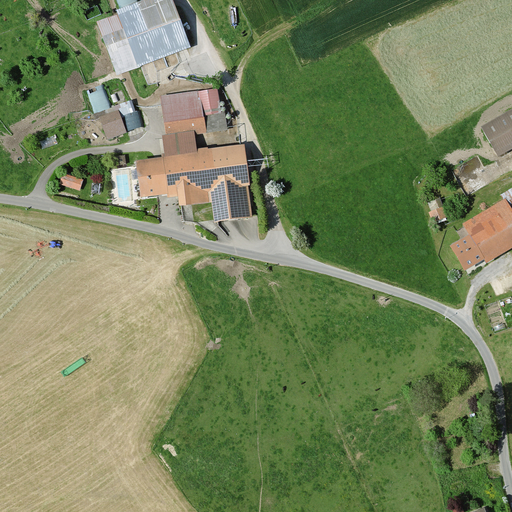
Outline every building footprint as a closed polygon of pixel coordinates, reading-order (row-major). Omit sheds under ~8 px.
[(134,0),(114,0),(118,10),(136,4),(134,0)] [(98,113),(106,137),(145,125),(140,108),(134,110),(130,99),(111,105),(104,83),(88,88),(96,113),(98,113)] [(138,163),(143,199),(180,194),(183,209),(212,204),(215,226),(254,220),(244,148),(194,155),(191,133),(207,131),(204,112),(222,110),(219,88),(160,96),(169,159),(138,163)] [(511,109),(482,128),(500,157),(511,150),(511,109)] [(62,172),(60,184),(81,188),(83,176),(62,172)] [(499,199),(458,223),(466,236),(448,247),(465,275),(511,247),(511,184),(496,194),(499,199)]
